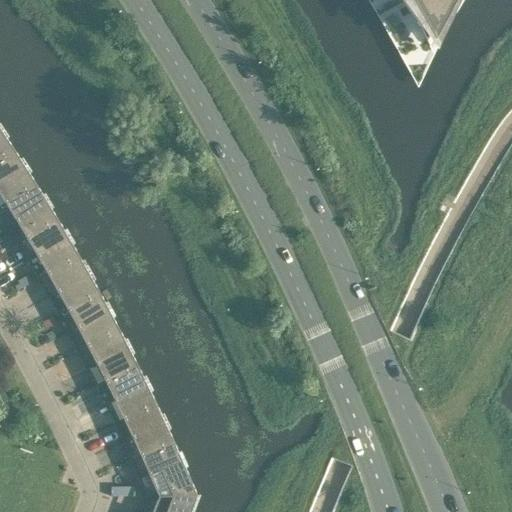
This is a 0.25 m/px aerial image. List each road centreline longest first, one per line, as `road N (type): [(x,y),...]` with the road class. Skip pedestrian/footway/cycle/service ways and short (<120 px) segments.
road 1 (primary): [(132,0),(205,110),(297,289),(389,511)]
road 2 (primary): [(449,511),(316,215),(193,0)]
road 3 (residential): [(85,511),(92,494),(0,316)]
